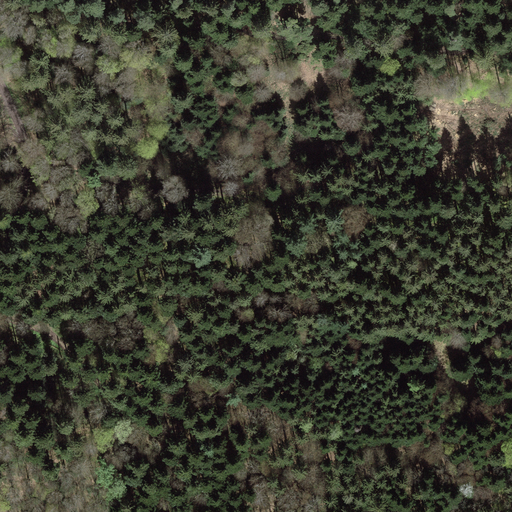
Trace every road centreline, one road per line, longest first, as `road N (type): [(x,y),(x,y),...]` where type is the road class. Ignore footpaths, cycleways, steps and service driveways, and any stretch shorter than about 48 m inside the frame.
road 1 (track): [(0,168),(511,215)]
road 2 (track): [(0,313),(50,333),(227,511)]
road 3 (track): [(0,79),(27,151),(21,190),(0,220)]
